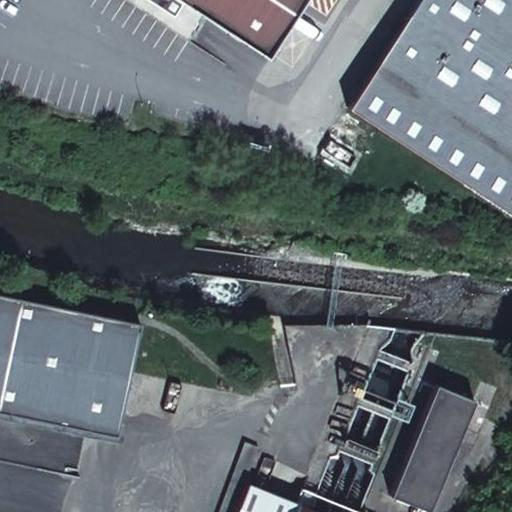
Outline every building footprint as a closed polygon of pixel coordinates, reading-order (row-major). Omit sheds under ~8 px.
[(151,0),(168,11),(175,0),(184,0),(265,52),(299,0),(151,0)] [(511,0),(418,0),(348,110),(511,213),(511,0)] [(0,412),(121,436),(144,322),(0,292),(0,412)] [(439,383),(393,495),(433,511),(479,399),(439,383)] [(291,511),(296,501),(285,496),(247,483),(261,446),(247,440),(220,511),(291,511)]
